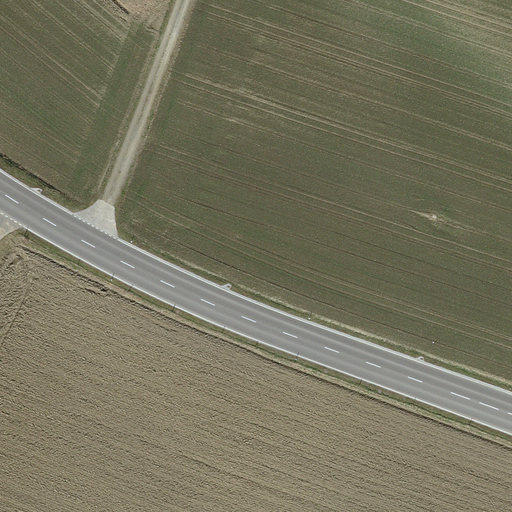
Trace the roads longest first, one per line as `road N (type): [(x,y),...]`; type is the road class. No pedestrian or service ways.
road 1 (secondary): [(511,414),(240,317),(0,192)]
road 2 (track): [(92,245),(181,0)]
